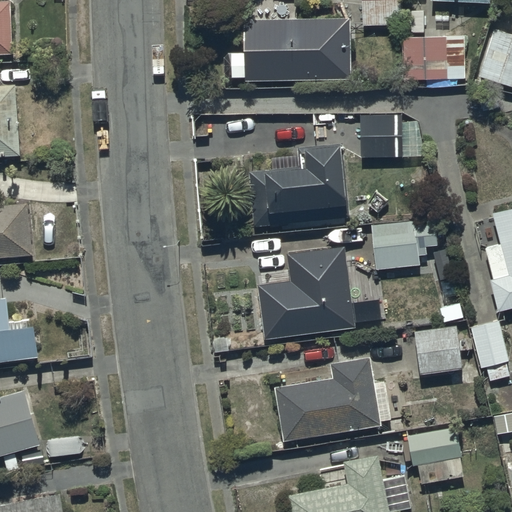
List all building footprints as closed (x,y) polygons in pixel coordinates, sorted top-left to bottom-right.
[(357,0),(358,24),(397,24),(396,0),(357,0)] [(239,76),(239,80),(347,80),(347,18),(238,18),(238,53),(225,53),(225,76),(239,76)] [(511,35),(489,27),(475,76),(511,88),(511,35)] [(399,37),(400,80),(462,79),(461,35),(399,37)] [(16,149),(13,84),(0,84),(0,156),(16,155),(16,149)] [(355,116),(357,157),(401,156),(400,115),(355,116)] [(268,169),(245,170),(249,235),(265,233),(265,225),(346,217),(341,143),(295,146),(296,155),(268,157),(268,169)] [(0,259),(28,257),(23,202),(0,203),(0,259)] [(486,280),(494,311),(511,306),(511,205),(488,212),(490,217),(472,221),(479,249),(482,248),(490,279),(486,280)] [(367,224),(371,269),(417,265),(416,254),(424,254),(423,246),(435,245),(433,219),(367,224)] [(341,246),(312,249),(312,253),(291,255),(292,265),(286,265),(286,271),(257,273),(258,284),(253,284),(260,340),(351,328),(341,246)] [(0,359),(35,355),(30,320),(7,323),(4,297),(0,297),(0,359)] [(498,320),(467,327),(477,368),(484,366),(487,380),(509,375),(506,362),(508,361),(498,320)] [(409,332),(415,375),(461,369),(459,350),(468,349),(467,339),(457,340),(456,326),(409,332)] [(270,387),(278,441),(377,426),(376,422),(386,420),(380,381),(370,383),(366,358),(327,364),(329,378),(270,387)] [(0,454),(34,445),(18,390),(0,395),(0,454)] [(414,465),(417,484),(461,476),(452,425),(403,433),(409,466),(414,465)] [(283,494),(286,511),(386,511),(410,507),(405,476),(383,479),(380,465),(377,465),(375,455),(339,462),(343,483),(283,494)] [(0,511),(58,511),(55,492),(0,502),(0,511)]
